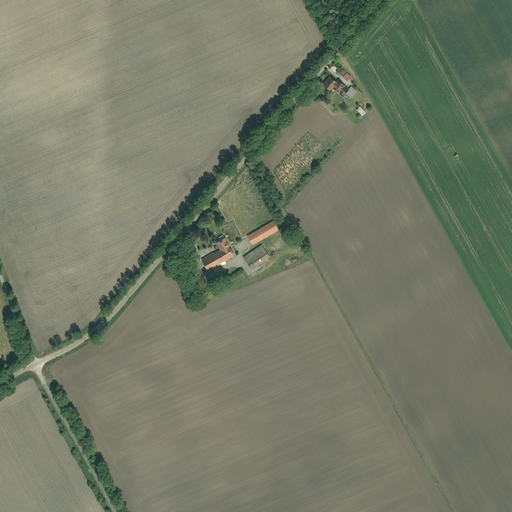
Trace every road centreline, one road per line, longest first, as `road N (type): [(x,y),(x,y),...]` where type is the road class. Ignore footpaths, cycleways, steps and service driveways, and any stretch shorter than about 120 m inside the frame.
road 1 (residential): [(377,0),(104,325),(35,366)]
road 2 (residential): [(114,511),(35,366)]
